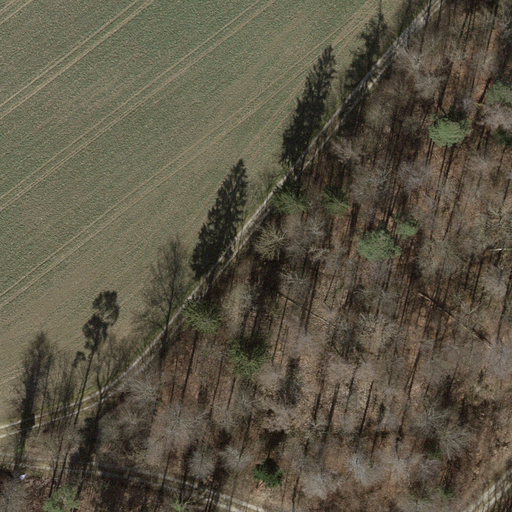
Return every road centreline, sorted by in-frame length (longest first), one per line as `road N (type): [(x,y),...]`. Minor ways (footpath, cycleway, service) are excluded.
road 1 (track): [(0,438),(132,374),(384,60),(442,0)]
road 2 (track): [(0,455),(95,463),(254,511)]
